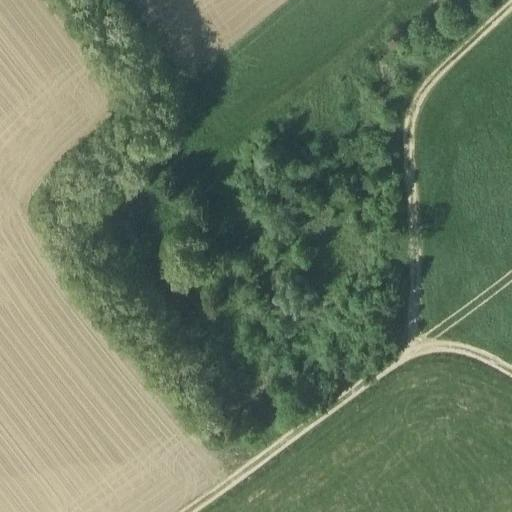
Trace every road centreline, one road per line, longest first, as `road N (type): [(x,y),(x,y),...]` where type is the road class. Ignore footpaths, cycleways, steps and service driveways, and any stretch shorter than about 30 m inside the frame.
road 1 (track): [(408,354),(396,123),(511,4)]
road 2 (track): [(188,511),(408,354),(451,350),(511,373)]
